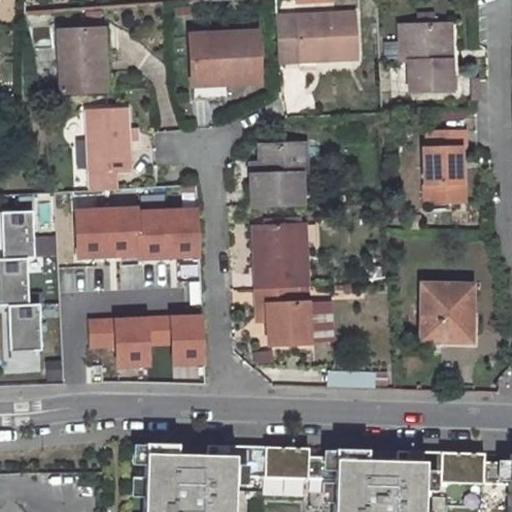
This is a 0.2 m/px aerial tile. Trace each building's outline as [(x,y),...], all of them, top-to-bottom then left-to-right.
[(45,14),(25,15),(26,22),(46,21),(45,14)] [(354,23),(294,27),(296,67),(327,65),(327,71),(357,70),(354,23)] [(453,64),(451,28),(443,29),(444,65),(453,64)] [(401,30),(402,67),(410,67),(411,96),(454,95),(453,64),(444,65),(443,29),(401,30)] [(98,30),(53,30),(56,92),(94,90),(93,53),(98,53),(98,30)] [(255,38),(188,43),(192,93),(223,90),(258,88),(255,38)] [(98,53),(93,53),(94,90),(106,90),(104,53),(98,53)] [(223,90),(192,93),(193,109),(224,107),(223,90)] [(115,109),(72,110),(76,191),(104,190),(103,169),(118,169),(115,109)] [(425,152),(426,206),(460,205),(461,152),(466,151),(466,137),(428,136),(428,152),(425,152)] [(306,146),(259,147),(260,176),(260,189),(251,189),(252,208),(302,206),(301,176),(307,176),(306,146)] [(260,176),(251,177),(251,189),(260,189),(260,176)] [(29,210),(0,212),(0,258),(24,258),(31,257),(29,210)] [(303,225),(260,226),(261,271),(253,271),(253,288),(294,287),(305,286),(303,225)] [(260,226),(251,227),(253,271),(261,271),(260,226)] [(149,251),(79,255),(81,296),(151,293),(149,251)] [(24,258),(0,258),(0,305),(4,305),(26,304),(24,258)] [(431,286),(429,339),(478,341),(480,287),(431,286)] [(294,287),(253,288),(254,304),(264,304),(265,321),(266,344),(305,343),(303,303),(294,303),(294,287)] [(26,304),(4,305),(7,357),(30,357),(30,350),(38,350),(36,303),(26,304)] [(264,304),(254,304),(254,320),(265,321),(264,304)] [(211,367),(209,316),(87,320),(88,351),(116,350),(117,371),(157,370),(156,348),(170,348),(171,369),(211,367)] [(328,386),(375,387),(375,372),(328,371),(328,386)] [(176,447),(143,446),(140,511),(231,511),(232,479),(332,482),(330,511),(421,511),(422,485),(507,487),(505,511),(511,511),(511,457),(508,457),(508,466),(482,465),(482,456),(395,454),(395,464),(365,462),(365,453),(333,451),(333,460),(316,459),(316,451),(205,448),(205,458),(175,457),(176,447)] [(0,510),(0,511),(26,511),(15,498),(0,510)]
